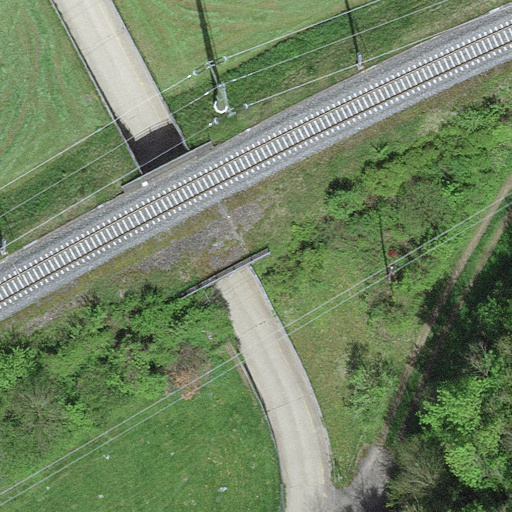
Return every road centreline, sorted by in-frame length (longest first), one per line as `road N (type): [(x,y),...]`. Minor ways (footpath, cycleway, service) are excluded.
road 1 (unclassified): [(305,511),(290,405),(79,0)]
road 2 (track): [(511,192),(440,310),(357,473),(318,511)]
